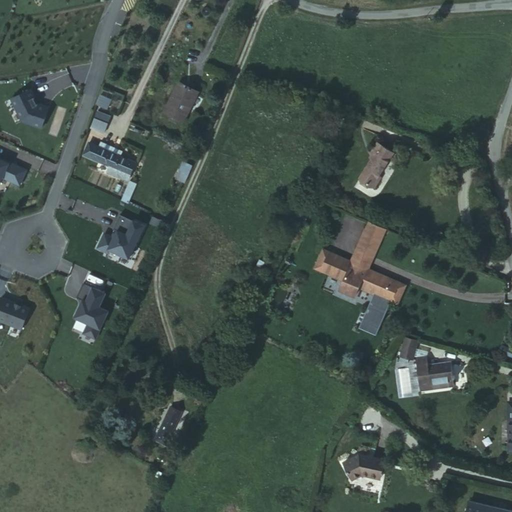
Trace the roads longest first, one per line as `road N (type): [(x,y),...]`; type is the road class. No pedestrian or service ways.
road 1 (track): [(266,0),(158,265),(157,294),(177,364)]
road 2 (residential): [(120,0),(44,221)]
road 3 (unclassified): [(511,6),(364,16),(293,0)]
road 4 (unclassified): [(511,89),(493,152),(511,242)]
